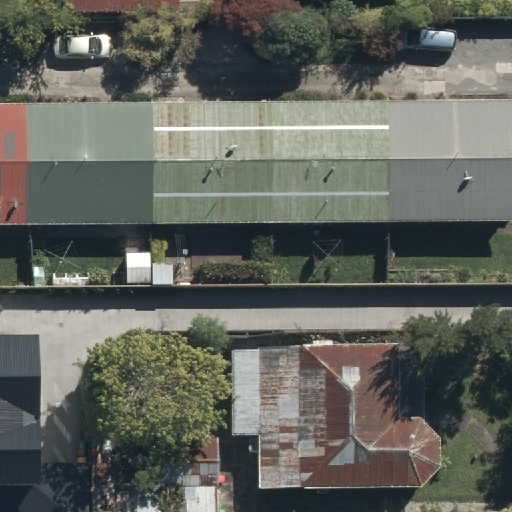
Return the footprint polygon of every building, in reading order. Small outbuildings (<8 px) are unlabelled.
[(179,0),(67,0),(68,10),(180,11),(179,0)] [(511,109),(511,101),(0,106),(0,226),(511,220),(511,109)] [(0,511),(89,511),(89,466),(37,468),(35,337),(0,337),(0,511)] [(420,344),(229,344),(231,438),(254,438),(254,491),(413,489),(437,468),(437,414),(420,414),(420,344)] [(212,511),(212,488),(113,490),(112,511),(212,511)]
